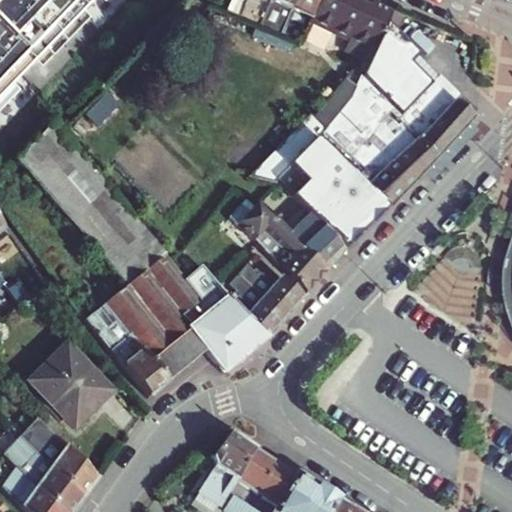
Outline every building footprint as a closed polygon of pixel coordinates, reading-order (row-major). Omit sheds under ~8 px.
[(0,0),(0,97),(94,0),(0,0)] [(246,14),(252,0),(245,0),(245,3),(239,1),(235,9),(246,14)] [(274,0),(252,0),(246,14),(257,18),(260,10),(254,8),(257,0),(262,0),(273,5),(274,0)] [(294,14),(299,0),(274,0),(273,5),(261,31),(268,34),(272,23),(279,26),(277,29),(285,32),(287,30),(288,26),(285,25),(288,18),(291,19),(294,20),(296,15),(294,14)] [(313,21),(322,0),(299,0),(294,14),(296,15),(313,21)] [(322,0),(313,21),(310,28),(334,38),(335,35),(352,42),(348,53),(368,61),(373,50),(392,13),(374,5),(372,9),(355,2),(355,0),(322,0)] [(382,53),(387,41),(398,15),(392,13),(373,50),(382,53)] [(290,23),(297,26),(308,30),(310,28),(313,21),(296,15),(294,20),(291,19),(290,23)] [(288,26),(287,30),(294,33),(297,26),(290,23),(288,26)] [(324,130),(317,140),(357,179),(393,146),(438,105),(454,105),(461,98),(458,96),(440,78),(437,80),(430,88),(408,66),(417,59),(387,41),(382,53),(373,50),(368,61),(359,80),(358,79),(353,90),(324,130)] [(430,88),(437,80),(417,59),(408,66),(430,88)] [(438,105),(393,146),(421,177),(472,121),(454,105),(438,105)] [(344,254),(387,210),(357,179),(317,140),(324,130),(308,117),(247,179),(276,186),(307,218),(344,254)] [(27,180),(127,289),(166,259),(47,130),(32,145),(46,160),(27,180)] [(12,164),(27,180),(46,160),(32,145),(12,164)] [(421,177),(393,146),(357,179),(387,210),(421,177)] [(228,220),(236,228),(252,209),(244,203),(228,220)] [(344,254),(307,218),(289,234),(257,204),(252,209),(298,248),(327,272),(344,254)] [(257,246),(285,278),(305,296),(327,272),(298,248),(252,209),(236,228),(257,246)] [(511,249),(506,266),(504,278),(503,291),(504,303),(506,316),(511,330),(511,249)] [(196,312),(206,302),(190,284),(166,259),(127,289),(86,319),(148,397),(206,354),(188,337),(203,323),(196,312)] [(248,266),(230,283),(238,291),(255,273),(248,266)] [(190,284),(206,302),(211,297),(214,301),(204,311),(218,327),(214,330),(220,337),(244,312),(246,310),(220,284),(205,268),(190,284)] [(0,271),(0,281),(4,287),(7,284),(21,304),(31,297),(21,285),(15,290),(1,271),(0,271)] [(288,319),(305,301),(282,281),(265,298),(288,319)] [(7,284),(4,287),(0,289),(0,295),(12,311),(21,304),(7,284)] [(250,287),(242,295),(251,304),(261,294),(263,292),(257,287),(253,290),(250,287)] [(261,294),(251,304),(256,309),(248,317),(270,339),(288,319),(265,298),(261,294)] [(228,375),(270,339),(248,317),(244,312),(220,337),(214,330),(218,327),(204,311),(214,301),(211,297),(206,302),(196,312),(203,323),(188,337),(206,354),(228,375)] [(70,346),(33,381),(78,426),(113,391),(70,346)] [(78,426),(33,381),(31,383),(76,428),(78,426)] [(39,422),(20,441),(81,501),(96,480),(77,461),(39,422)] [(242,472),(241,471),(253,452),(228,435),(210,460),(213,470),(189,507),(196,511),(218,511),(217,511),(242,472)] [(10,465),(55,511),(73,511),(81,501),(20,441),(3,459),(10,465)] [(330,511),(335,503),(253,452),(241,471),(242,472),(217,511),(218,511),(330,511)] [(55,511),(10,465),(0,474),(0,488),(23,511),(55,511)] [(0,511),(9,511),(0,502),(0,511)] [(349,511),(335,503),(330,511),(349,511)]
